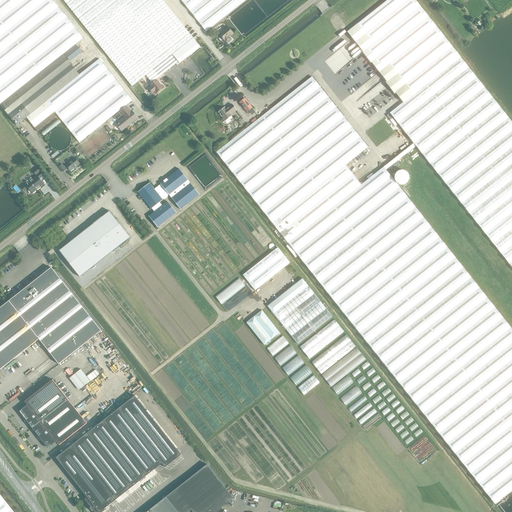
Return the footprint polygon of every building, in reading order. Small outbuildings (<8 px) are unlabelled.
[(79,142),(133,100),(100,59),(80,74),(63,54),(77,43),(79,46),(85,41),(53,0),(0,0),(0,104),(16,125),(24,119),(25,119),(28,119),(38,131),(58,115),(79,142)] [(192,38),(162,0),(63,0),(132,86),(146,75),(152,83),(157,79),(156,79),(178,62),(177,62),(178,61),(179,63),(200,47),(192,38)] [(180,0),(205,32),(244,0),(180,0)] [(228,37),(232,34),(227,27),(218,34),(223,40),(224,40),(226,43),(230,39),(228,37)] [(511,122),(436,27),(379,72),(387,82),(386,83),(395,93),(403,103),(390,113),(462,204),(511,163),(511,122)] [(76,45),(65,54),(71,61),(82,52),(76,45)] [(511,328),(439,237),(384,167),(361,185),(345,165),(368,147),(312,76),(216,152),(280,233),(495,503),(511,489),(511,328)] [(157,79),(152,83),(150,84),(152,86),(149,88),(152,93),(155,91),(157,93),(163,87),(157,79)] [(245,98),(240,103),(247,112),(252,108),(245,98)] [(226,108),(225,107),(219,112),(220,113),(220,114),(221,116),(222,116),(225,120),(231,115),(231,114),(236,109),(232,104),(226,108)] [(123,115),(124,117),(117,122),(123,130),(137,118),(131,111),(131,112),(127,107),(120,112),(123,115)] [(120,112),(114,117),(117,120),(123,115),(120,112)] [(71,139),(71,137),(70,134),(70,133),(68,131),(66,129),(64,128),(63,128),(60,127),(57,128),(56,128),(53,129),(52,131),(50,133),(49,134),(49,137),(49,139),(49,141),(50,143),(51,145),(52,147),(54,148),(55,149),(58,150),(60,150),(62,150),(64,149),(66,148),(68,147),(69,145),(70,143),(71,141),(71,139)] [(80,163),(75,157),(66,165),(64,166),(62,164),(59,166),(63,172),(66,169),(68,167),(70,171),(80,163)] [(36,167),(32,170),(32,169),(31,169),(36,175),(26,184),(25,183),(22,186),(21,185),(25,190),(28,187),(32,193),(43,184),(39,178),(43,175),(44,177),(44,176),(36,166),(35,166),(36,167)] [(154,189),(150,183),(150,182),(138,192),(139,191),(142,195),(141,195),(143,198),(144,197),(152,208),(151,208),(151,209),(152,208),(155,211),(149,216),(149,215),(158,227),(176,212),(177,212),(167,201),(162,205),(160,202),(163,199),(162,199),(169,194),(181,209),(199,194),(200,194),(188,180),(179,168),(179,169),(161,183),(160,183),(161,184),(154,189)] [(410,178),(410,177),(410,176),(410,174),(409,173),(408,172),(407,171),(406,171),(405,170),(404,170),(402,170),(401,171),(400,171),(399,172),(398,173),(397,174),(397,175),(396,177),(396,178),(397,179),(397,180),(398,182),(399,183),(400,183),(401,184),(403,184),(404,184),(405,184),(406,183),(408,183),(409,182),(409,181),(410,180),(410,178)] [(168,200),(177,212),(181,209),(169,194),(164,198),(166,202),(168,200)] [(109,211),(59,250),(80,277),(130,238),(116,220),(117,219),(116,218),(115,218),(109,211)] [(483,217),(474,218),(490,238),(490,237),(493,242),(492,238),(490,234),(491,234),(498,229),(490,230),(487,232),(487,227),(488,227),(490,226),(488,224),(486,224),(485,225),(482,226),(486,222),(480,223),(477,219),(480,219),(483,217)] [(278,247),(243,275),(255,290),(290,262),(278,247)] [(51,268),(13,298),(25,313),(63,361),(101,331),(51,268)] [(333,316),(303,278),(268,306),(298,343),(333,316)] [(221,303),(229,299),(225,291),(217,295),(221,303)] [(0,369),(39,339),(59,364),(63,361),(25,313),(13,298),(0,307),(0,369)] [(262,310),(247,322),(264,344),(280,332),(262,310)] [(336,319),(300,346),(309,358),(344,332),(336,319)] [(312,360),(337,394),(354,382),(348,373),(366,360),(348,334),(312,360)] [(281,365),(297,352),(291,345),(275,358),(281,365)] [(283,367),(289,375),(304,362),(298,355),(283,367)] [(290,377),(296,384),(312,372),(306,365),(290,377)] [(79,389),(90,381),(81,368),(70,377),(79,389)] [(314,374),(298,386),(304,394),(320,382),(314,374)] [(32,428),(68,400),(52,380),(25,401),(28,405),(20,412),(32,428)] [(357,385),(341,398),(346,404),(362,392),(357,385)] [(181,455),(135,396),(56,457),(87,497),(84,499),(90,507),(90,508),(92,511),(93,511),(94,511),(102,511),(105,510),(104,509),(162,463),(165,467),(181,455)] [(87,423),(68,400),(32,428),(48,448),(56,441),(59,445),(87,423)] [(187,511),(191,509),(193,511),(195,511),(206,504),(212,511),(215,511),(234,498),(207,464),(146,511),(187,511)] [(13,511),(0,495),(0,511),(13,511)]
